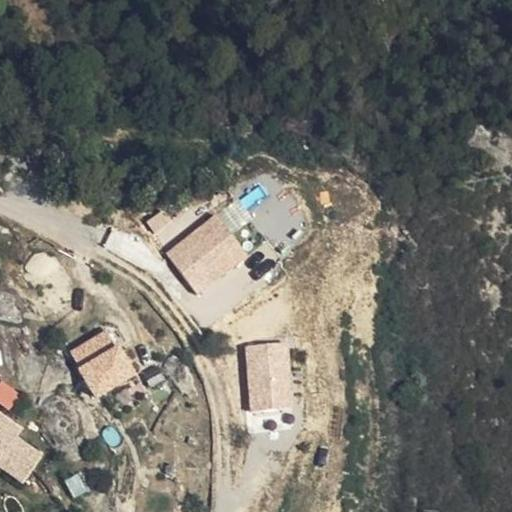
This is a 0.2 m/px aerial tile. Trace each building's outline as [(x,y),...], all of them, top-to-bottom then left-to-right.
[(249,193),(259,242),(302,233),(293,191),(263,198),(261,191),(249,193)] [(220,215),(165,248),(192,293),(247,261),(220,215)] [(113,365),(88,322),(52,344),(77,386),(113,365)] [(243,345),(249,410),(293,406),(287,341),(243,345)] [(0,468),(9,474),(24,447),(0,432),(0,468)]
